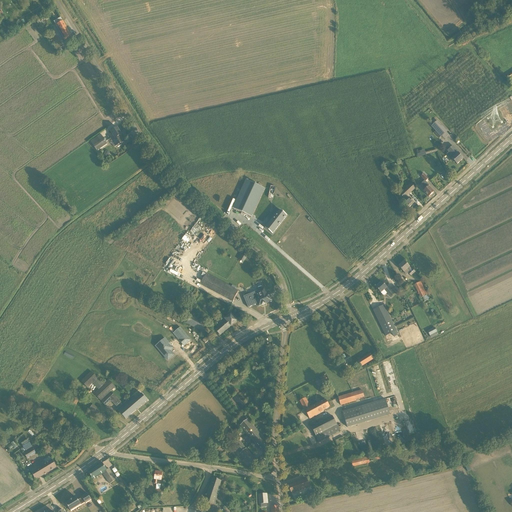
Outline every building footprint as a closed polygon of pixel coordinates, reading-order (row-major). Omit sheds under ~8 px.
[(56,25),(66,44),(73,40),(63,21),(56,25)] [(432,126),(441,137),(447,132),(437,121),(432,126)] [(114,137),(111,138),(116,147),(117,146),(118,147),(122,145),(121,143),(124,141),(120,135),(122,135),(117,128),(111,132),(114,137)] [(101,134),(91,142),(97,151),(107,144),(101,134)] [(460,155),(458,153),(459,153),(453,146),(448,151),(449,152),(453,157),(452,159),(451,160),(454,162),(457,164),(463,159),(460,155)] [(422,185),(420,187),(429,197),(434,192),(429,187),(429,186),(425,181),(428,179),(423,174),(421,176),(425,181),(421,183),(422,185)] [(264,188),(246,179),(232,208),(250,217),(264,188)] [(400,194),(404,199),(405,198),(407,201),(404,204),(409,208),(414,203),(407,196),(411,193),(415,189),(411,184),(400,194)] [(279,210),(275,208),(270,215),(273,217),(271,221),(264,228),(272,234),(286,216),(279,210)] [(242,252),(238,259),(243,262),(247,255),(242,252)] [(406,275),(409,273),(411,275),(415,272),(413,269),(412,270),(405,262),(399,267),(406,275)] [(196,282),(200,284),(233,302),(238,291),(206,274),(205,274),(203,273),(202,275),(204,277),(201,281),(198,280),(196,282)] [(422,297),(426,295),(427,295),(421,281),(414,285),(421,298),(422,297)] [(381,293),(384,290),(391,297),(394,294),(387,287),(386,287),(382,282),(376,287),(381,293)] [(264,288),(258,291),(260,297),(251,301),(248,295),(243,297),(248,308),(258,304),(259,306),(262,305),(262,306),(265,304),(265,303),(271,300),(269,294),(267,294),(264,288)] [(188,300),(185,305),(192,310),(195,304),(188,300)] [(392,333),(397,331),(384,305),(373,310),(386,336),(392,333)] [(186,324),(186,323),(201,332),(206,324),(190,315),(187,314),(183,323),(186,324)] [(220,326),(215,330),(220,335),(231,326),(234,324),(236,323),(237,322),(237,321),(231,314),(225,319),(226,320),(223,323),(221,320),(217,323),(220,326)] [(430,335),(437,332),(435,327),(427,331),(430,335)] [(167,341),(163,345),(166,349),(164,351),(167,354),(166,355),(171,361),(177,356),(172,350),(174,348),(167,341)] [(370,354),(358,361),(354,363),(358,368),(361,366),(373,359),(370,354)] [(117,407),(122,402),(113,393),(118,389),(109,380),(104,384),(91,371),(81,381),(88,388),(93,383),(98,389),(94,393),(107,406),(111,401),(117,407)] [(362,390),(338,397),(341,405),(356,401),(356,400),(364,397),(362,390)] [(133,396),(117,410),(125,419),(147,400),(141,393),(136,398),(133,396)] [(73,396),(70,402),(76,405),(79,399),(73,396)] [(309,419),(314,417),(324,411),(323,410),(330,407),(326,400),(320,403),(320,402),(310,407),(305,398),(300,401),(309,419)] [(366,419),(389,412),(385,399),(343,412),(347,428),(367,422),(366,419)] [(93,404),(89,410),(104,422),(109,417),(93,404)] [(309,423),(315,436),(318,442),(340,431),(333,416),(316,424),(315,421),(309,423)] [(264,454),(263,455),(264,456),(270,451),(269,449),(267,446),(269,445),(248,419),(240,426),(264,454)] [(251,467),(264,456),(263,455),(256,460),(239,441),(233,446),(235,448),(232,450),(237,456),(240,453),(251,467)] [(23,446),(26,451),(23,453),(26,457),(27,458),(36,453),(32,447),(31,444),(29,442),(23,446)] [(43,460),(28,468),(36,480),(57,467),(52,460),(45,464),(43,460)] [(103,473),(110,484),(116,480),(109,469),(107,470),(102,463),(95,467),(100,475),(103,473)] [(88,472),(92,480),(100,475),(95,467),(88,472)] [(154,484),(161,485),(162,473),(155,472),(154,484)] [(215,500),(216,496),(217,495),(218,496),(220,496),(221,494),(222,489),(219,488),(221,481),(213,478),(211,483),(210,487),(205,502),(213,505),(217,506),(218,501),(216,500),(215,500)] [(307,479),(293,484),(289,486),(293,496),(307,491),(306,488),(309,487),(307,479)] [(162,490),(143,488),(141,488),(140,494),(159,496),(159,498),(162,498),(162,490)] [(72,499),(70,501),(66,504),(71,511),(85,503),(86,503),(91,500),(87,493),(82,497),(82,498),(78,500),(76,497),(72,500),(72,499)] [(267,494),(259,495),(260,504),(268,503),(267,494)]
